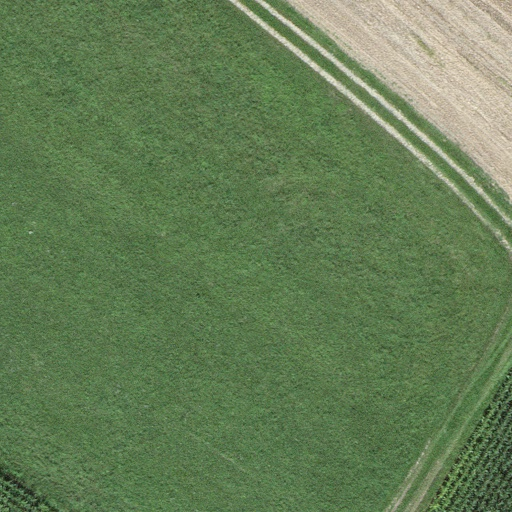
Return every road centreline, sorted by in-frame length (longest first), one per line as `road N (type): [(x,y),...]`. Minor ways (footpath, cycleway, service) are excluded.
road 1 (track): [(263,0),(388,108),(511,242)]
road 2 (track): [(511,332),(408,511)]
